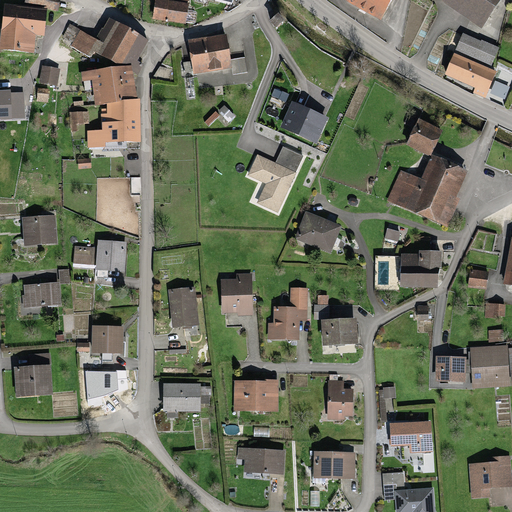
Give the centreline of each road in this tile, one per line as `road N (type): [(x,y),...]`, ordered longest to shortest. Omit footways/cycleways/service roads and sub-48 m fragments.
road 1 (residential): [(136,421),(144,388),(144,125),(150,62),(163,39)]
road 2 (residential): [(483,206),(445,289),(373,325),(360,511)]
road 3 (secondary): [(496,115),(384,55),(309,0)]
road 4 (residential): [(0,427),(136,421)]
road 5 (residential): [(220,511),(167,466),(136,421)]
